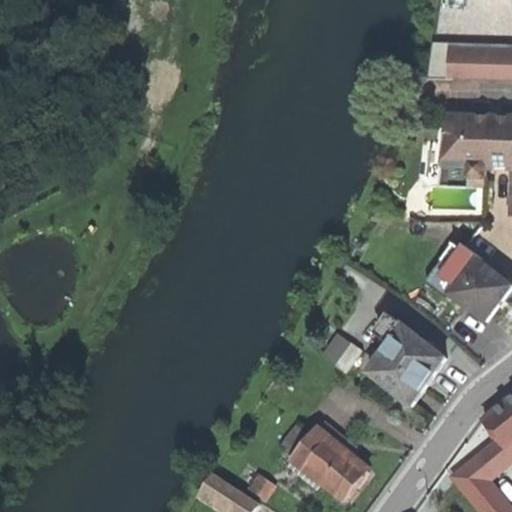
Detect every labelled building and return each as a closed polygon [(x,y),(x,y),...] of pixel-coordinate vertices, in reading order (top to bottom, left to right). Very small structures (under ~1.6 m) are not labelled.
[(511,53),(453,52),(452,80),(511,81),(511,53)] [(511,118),(452,116),(444,185),(471,186),(471,177),(489,177),(489,166),(492,166),(496,168),(511,167),(511,118)] [(445,277),(446,278),(461,289),(481,262),(483,260),(467,248),(461,256),(445,277)] [(442,284),(446,278),(445,277),(461,256),(452,250),(432,278),(441,285),(442,284)] [(481,262),(461,289),(456,295),(455,296),(489,322),(511,291),(511,285),(499,276),(481,262)] [(442,284),(456,295),(461,289),(446,278),(442,284)] [(374,343),(387,353),(403,330),(391,321),(374,343)] [(404,329),(403,330),(387,353),(370,376),(414,407),(432,382),(447,359),(404,329)] [(324,356),(335,365),(351,343),(340,334),(324,356)] [(335,365),(347,373),(363,351),(351,343),(335,365)] [(511,400),(485,423),(499,439),(511,454),(511,400)] [(298,459),(308,467),(331,439),(352,456),(358,449),(356,446),(327,423),(315,437),(302,426),(285,448),(298,459)] [(348,502),(372,473),(352,456),(331,439),(308,467),(323,480),(348,502)] [(511,468),(511,454),(499,439),(452,478),(480,511),(511,511),(511,503),(495,482),(511,468)] [(318,488),(323,480),(308,467),(298,459),(292,467),(318,488)] [(202,498),(223,511),(257,511),(262,506),(216,477),(202,498)] [(264,498),(272,485),(260,477),(252,490),(264,498)]
